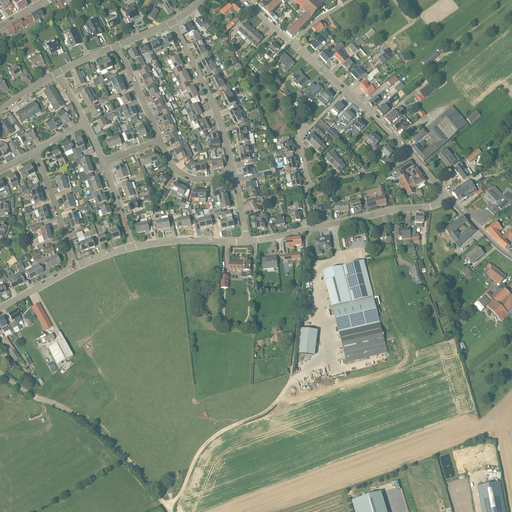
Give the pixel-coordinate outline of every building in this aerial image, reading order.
[(0,0),(0,2),(4,9),(10,5),(10,4),(7,0),(0,0)] [(7,0),(10,4),(13,3),(19,11),(27,6),(22,0),(7,0)] [(173,0),(172,0),(163,6),(168,14),(176,9),(175,7),(177,6),(173,0)] [(264,3),(260,7),(263,10),(268,15),(272,19),(275,22),(278,19),(271,12),(281,2),(284,4),(288,0),(301,11),(302,10),(311,0),(272,0),(267,5),(264,3)] [(306,14),(287,33),(292,38),(296,33),(322,7),(320,5),(314,0),(311,0),(302,10),(306,14)] [(228,3),(218,11),(222,15),(228,10),(236,17),(238,14),(242,10),(237,5),(236,5),(234,4),(231,7),(228,3)] [(129,7),(122,10),(126,18),(129,17),(130,20),(137,17),(132,8),(130,9),(129,7)] [(153,10),(149,17),(154,20),(158,12),(153,10)] [(40,11),(31,16),(35,22),(37,26),(42,23),(39,19),(43,17),(40,11)] [(111,16),(105,19),(110,29),(115,27),(119,25),(117,21),(119,21),(116,13),(111,15),(111,16)] [(31,16),(26,19),(29,25),(35,22),(31,16)] [(201,18),(196,23),(202,29),(203,28),(205,29),(208,27),(210,29),(212,26),(207,21),(205,23),(201,18)] [(231,23),(227,27),(230,29),(234,25),(234,26),(239,21),(236,18),(231,22),(231,23)] [(11,26),(14,31),(17,28),(19,31),(21,29),(29,25),(26,19),(25,19),(26,21),(22,23),(21,20),(11,25),(11,26)] [(94,20),(83,25),(91,40),(91,39),(96,36),(97,37),(101,34),(94,20)] [(245,23),(238,31),(242,35),(251,26),(247,23),(247,24),(245,23)] [(319,23),(313,28),(317,34),(324,29),(327,27),(323,23),(320,25),(319,23)] [(190,24),(184,27),(188,35),(193,32),(197,40),(201,38),(197,31),(194,31),(190,24)] [(11,26),(5,29),(9,36),(14,33),(14,34),(16,33),(15,33),(17,32),(17,31),(19,31),(17,28),(14,31),(11,26)] [(251,26),(242,35),(247,39),(254,31),(253,30),(254,29),(251,26)] [(75,28),(65,33),(68,40),(67,40),(71,48),(79,44),(76,37),(79,35),(75,28)] [(254,31),(247,39),(251,43),(259,34),(256,31),(256,32),(254,31)] [(259,34),(251,43),(256,47),(263,39),(262,38),(263,37),(259,34)] [(363,35),(349,48),(355,55),(361,49),(358,47),(363,42),(367,39),(363,35)] [(165,43),(162,44),(165,50),(166,54),(168,53),(167,49),(170,48),(169,46),(173,43),(170,36),(163,39),(165,43)] [(198,43),(193,46),(196,52),(205,47),(208,46),(206,42),(203,37),(201,38),(197,40),(198,43)] [(317,40),(311,46),(315,51),(316,50),(320,47),(324,42),(320,37),(317,40)] [(324,42),(320,47),(322,50),(325,47),(332,40),(329,38),(324,42)] [(55,41),(46,45),(50,53),(58,49),(60,55),(63,53),(57,41),(56,42),(55,41)] [(158,41),(151,44),(154,52),(161,49),(161,52),(165,50),(162,44),(159,45),(158,41)] [(326,51),(320,57),(327,64),(334,57),(339,53),(339,52),(344,47),(340,43),(333,50),(334,51),(330,55),(327,51),(326,52),(326,51)] [(270,45),(266,50),(268,53),(266,55),(270,59),(274,55),(279,49),(274,44),(271,46),(270,45)] [(146,45),(140,48),(143,56),(150,53),(146,45)] [(205,47),(196,52),(199,57),(205,54),(206,57),(212,54),(210,49),(207,50),(205,47)] [(385,54),(382,57),(386,62),(396,55),(394,52),(391,54),(388,49),(384,52),(385,54)] [(438,49),(422,62),(426,67),(438,57),(438,56),(441,53),(438,49)] [(135,50),(129,53),(132,61),(137,59),(141,68),(145,66),(140,56),(138,57),(135,50)] [(339,53),(334,57),(342,65),(347,60),(345,59),(347,57),(344,54),(345,53),(342,50),(339,53)] [(38,54),(28,60),(31,64),(33,69),(40,64),(41,66),(44,64),(38,54)] [(207,60),(202,63),(202,64),(205,68),(214,64),(212,60),(215,59),(212,54),(206,57),(207,60)] [(281,60),(280,61),(286,67),(284,69),(287,72),(289,70),(295,65),(289,60),(290,59),(284,54),(280,59),(281,60)] [(172,55),(164,59),(166,62),(170,60),(173,65),(181,61),(178,56),(174,58),(172,55)] [(347,60),(342,65),(342,66),(348,72),(354,65),(357,62),(352,57),(347,61),(347,60)] [(109,60),(98,65),(101,73),(107,70),(108,73),(114,71),(109,60)] [(181,61),(173,65),(175,69),(173,70),(175,73),(180,70),(179,68),(183,66),(183,64),(182,64),(181,61)] [(214,64),(205,68),(208,74),(213,72),(214,74),(220,71),(216,62),(214,64)] [(265,64),(257,73),(259,76),(261,77),(261,76),(270,67),(265,64)] [(359,67),(351,74),(357,80),(364,74),(360,70),(363,68),(365,66),(363,64),(359,67),(359,68),(359,67)] [(140,72),(139,72),(142,78),(152,73),(150,69),(150,70),(148,65),(142,68),(143,71),(140,72)] [(12,69),(8,71),(13,79),(20,74),(23,79),(26,77),(22,71),(25,69),(23,66),(20,68),(19,66),(17,67),(17,66),(12,69)] [(175,73),(173,74),(175,78),(176,77),(178,81),(188,76),(186,71),(185,71),(186,71),(182,73),(180,70),(175,73)] [(295,74),(293,77),(296,80),(294,82),(297,86),(298,85),(301,88),(308,81),(303,76),(301,75),(302,73),(299,70),(296,74),(296,73),(295,74)] [(216,77),(210,80),(213,85),(222,81),(221,77),(223,76),(220,71),(214,74),(216,77)] [(367,80),(359,87),(364,92),(369,88),(367,85),(374,79),(373,78),(377,74),(374,71),(368,77),(369,79),(367,80)] [(80,73),(73,76),(75,82),(82,78),(80,73)] [(152,73),(142,78),(144,83),(144,82),(148,81),(150,84),(155,81),(155,79),(156,79),(153,73),(152,73)] [(188,76),(178,81),(180,87),(179,88),(180,90),(188,86),(187,83),(191,81),(188,76)] [(395,76),(387,82),(391,86),(398,81),(400,80),(398,78),(397,79),(395,76)] [(82,78),(75,82),(78,87),(85,84),(86,84),(88,83),(85,77),(82,78)] [(120,79),(112,82),(115,89),(123,85),(120,79)] [(1,80),(0,80),(0,93),(2,91),(4,93),(8,90),(1,80)] [(147,88),(149,93),(157,90),(155,85),(158,84),(157,80),(155,81),(150,84),(151,86),(147,88)] [(222,81),(213,85),(216,91),(224,88),(225,90),(231,87),(229,83),(224,85),(222,81)] [(317,88),(313,83),(303,93),(307,97),(308,98),(310,101),(311,100),(313,98),(323,88),(320,86),(317,88)] [(364,92),(363,92),(368,97),(378,88),(374,83),(369,88),(364,92)] [(398,92),(405,87),(401,83),(395,88),(398,92)] [(429,84),(419,92),(425,98),(435,91),(429,84)] [(123,85),(115,89),(117,94),(116,95),(117,98),(120,97),(119,94),(126,91),(123,85)] [(53,86),(43,92),(47,98),(57,92),(53,86)] [(188,86),(180,90),(182,94),(186,91),(188,95),(196,91),(193,86),(193,87),(189,89),(188,86)] [(226,93),(221,96),(224,102),(233,97),(231,93),(234,92),(232,87),(231,87),(225,90),(226,93)] [(157,90),(149,93),(152,98),(155,96),(157,99),(163,97),(159,89),(157,90)] [(88,90),(81,94),(84,100),(92,96),(88,90)] [(196,91),(188,95),(191,100),(198,96),(199,97),(199,96),(196,91)] [(380,95),(369,103),(373,108),(383,99),(382,97),(386,94),(386,93),(384,91),(380,95)] [(57,92),(47,98),(51,105),(61,99),(57,92)] [(295,98),(291,102),(294,104),(303,95),(300,92),(297,95),(295,98)] [(326,92),(318,101),(324,106),(333,97),(326,92)] [(92,96),(84,100),(87,107),(95,103),(92,96)] [(114,111),(115,114),(127,108),(125,105),(132,102),(129,96),(121,100),(124,106),(120,107),(120,108),(114,111)] [(384,106),(377,112),(382,117),(390,111),(387,109),(398,99),(395,96),(388,101),(384,106)] [(154,103),(156,109),(166,104),(167,104),(164,98),(164,99),(163,97),(157,99),(158,102),(154,104),(154,103)] [(233,97),(224,102),(227,108),(232,105),(234,108),(240,105),(237,100),(235,101),(233,97)] [(61,99),(51,105),(55,111),(65,105),(61,99)] [(34,102),(28,106),(34,115),(40,111),(34,102)] [(166,104),(156,109),(158,114),(159,114),(163,112),(164,115),(170,112),(171,111),(173,111),(169,103),(167,104),(166,104)] [(186,106),(184,107),(188,114),(199,109),(197,104),(193,106),(191,103),(186,106)] [(235,110),(230,113),(233,119),(242,114),(240,111),(242,109),(241,107),(245,106),(244,103),(240,105),(234,108),(235,110)] [(339,103),(333,109),(339,114),(341,111),(342,112),(343,111),(342,110),(345,108),(339,103)] [(28,106),(22,110),(28,119),(34,115),(28,106)] [(99,107),(91,112),(95,118),(105,113),(101,106),(99,107)] [(385,120),(390,125),(398,117),(400,119),(406,114),(400,107),(395,111),(385,120)] [(416,145),(412,149),(423,162),(448,141),(467,125),(452,107),(448,110),(452,115),(428,135),(424,131),(412,141),(416,145)] [(127,108),(115,114),(116,117),(121,115),(123,114),(124,114),(126,119),(130,118),(131,121),(137,118),(136,115),(137,115),(134,109),(128,112),(127,108)] [(199,109),(188,114),(190,117),(189,119),(191,123),(192,123),(194,122),(199,119),(198,116),(202,114),(199,109)] [(22,110),(15,114),(21,123),(25,121),(28,126),(31,124),(28,119),(22,110)] [(63,110),(57,114),(57,115),(58,117),(63,125),(64,126),(64,125),(63,125),(67,123),(70,122),(63,110)] [(475,111),(466,118),(470,123),(479,116),(475,111)] [(113,112),(106,116),(108,120),(115,117),(113,112)] [(161,119),(163,124),(171,121),(169,117),(171,116),(170,112),(164,115),(165,117),(161,119)] [(345,119),(343,124),(346,126),(354,117),(348,112),(346,114),(343,117),(345,119)] [(242,114),(233,119),(235,125),(241,122),(243,125),(249,123),(249,122),(244,113),(242,114)] [(396,123),(392,126),(397,131),(402,127),(404,130),(410,125),(407,122),(405,123),(401,119),(407,114),(406,114),(400,119),(396,123)] [(58,116),(52,120),(56,128),(57,129),(57,128),(60,126),(63,125),(58,117),(57,115),(58,116)] [(6,119),(0,123),(0,130),(1,132),(10,126),(6,119)] [(51,119),(45,123),(50,132),(50,131),(53,129),(54,129),(56,128),(52,120),(51,119)] [(105,120),(98,124),(101,130),(110,125),(107,119),(105,120)] [(194,122),(192,123),(196,130),(198,129),(207,124),(205,119),(204,119),(201,121),(199,119),(194,122)] [(127,132),(125,133),(128,142),(134,140),(131,131),(134,130),(134,129),(132,124),(131,121),(128,123),(128,125),(125,127),(127,132)] [(171,121),(163,124),(166,130),(166,129),(170,127),(171,130),(177,128),(175,124),(173,125),(171,121)] [(347,130),(344,133),(348,137),(354,131),(358,134),(360,132),(365,126),(359,121),(358,123),(358,122),(357,123),(357,124),(354,126),(352,125),(347,130)] [(243,130),(236,130),(238,137),(248,135),(247,131),(250,131),(249,123),(243,125),(242,126),(243,130)] [(207,124),(198,129),(201,137),(207,134),(206,131),(210,129),(210,130),(210,129),(207,124)] [(140,127),(134,129),(134,130),(136,134),(139,133),(141,137),(147,135),(143,125),(139,126),(140,127)] [(10,126),(1,132),(5,138),(14,132),(10,126)] [(330,128),(327,132),(333,139),(337,135),(330,128)] [(167,136),(170,142),(177,138),(176,134),(178,133),(176,129),(170,132),(171,135),(168,136),(167,136)] [(23,130),(16,134),(23,146),(24,146),(23,145),(27,143),(30,142),(25,134),(23,130)] [(25,134),(30,142),(30,143),(30,142),(33,139),(34,140),(37,139),(31,130),(25,134)] [(118,134),(112,136),(113,139),(116,147),(122,145),(120,141),(119,137),(118,134)] [(248,135),(238,137),(239,144),(245,142),(245,145),(251,144),(251,139),(253,138),(253,134),(248,135)] [(312,134),(306,141),(310,144),(316,138),(312,134)] [(373,134),(368,140),(373,145),(370,148),(377,154),(378,153),(381,150),(376,145),(380,141),(373,134)] [(289,137),(282,139),(284,149),(295,147),(295,145),(292,146),(292,142),(290,142),(289,137)] [(81,138),(74,141),(78,149),(79,149),(84,146),(81,138)] [(177,138),(170,142),(172,147),(176,145),(177,148),(183,145),(182,141),(179,142),(177,138)] [(316,138),(310,144),(313,148),(319,142),(316,138)] [(113,139),(106,141),(109,149),(116,147),(113,139)] [(210,142),(207,142),(209,148),(210,151),(216,150),(216,149),(216,146),(220,145),(219,140),(210,142)] [(0,142),(0,150),(3,156),(7,154),(10,153),(5,144),(2,146),(0,142)] [(319,142),(313,148),(316,150),(317,151),(323,145),(319,142)] [(69,143),(63,147),(66,154),(73,151),(69,143)] [(246,148),(240,149),(241,156),(251,154),(250,150),(253,150),(253,148),(252,144),(251,144),(245,145),(246,148)] [(175,152),(174,152),(177,157),(187,153),(183,145),(177,148),(179,150),(175,152)] [(323,145),(317,151),(321,155),(327,149),(323,145)] [(286,155),(283,155),(283,158),(286,157),(293,156),(292,153),(294,153),(293,149),(295,149),(295,147),(284,149),(286,155)] [(385,156),(381,160),(387,166),(390,165),(393,162),(388,158),(390,156),(391,156),(391,155),(393,153),(388,147),(386,150),(385,149),(384,150),(385,150),(382,153),(385,156)] [(446,149),(438,157),(448,169),(457,162),(446,149)] [(477,149),(465,159),(467,161),(469,164),(481,153),(477,149)] [(59,152),(53,154),(56,162),(62,160),(65,167),(68,166),(64,156),(61,157),(59,152)] [(187,153),(177,157),(179,163),(179,162),(183,160),(185,163),(190,160),(187,153)] [(251,154),(241,156),(242,163),(248,162),(248,164),(255,163),(254,159),(254,158),(257,158),(256,153),(251,154)] [(331,153),(325,160),(327,162),(329,163),(335,157),(331,153)] [(53,154),(47,157),(50,165),(56,162),(53,154)] [(154,154),(148,156),(151,164),(152,167),(158,164),(157,162),(154,154)] [(76,160),(73,161),(74,164),(81,162),(82,165),(83,168),(91,166),(89,159),(86,160),(85,156),(82,157),(80,159),(76,160)] [(148,156),(142,159),(145,167),(151,164),(148,156)] [(293,156),(286,157),(287,160),(288,166),(299,163),(298,162),(296,162),(295,159),(293,159),(293,156)] [(210,157),(208,158),(208,160),(209,166),(212,165),(213,170),(216,170),(216,169),(218,169),(217,161),(216,161),(212,161),(212,159),(211,159),(210,157)] [(221,160),(217,161),(218,169),(224,168),(223,164),(226,163),(225,157),(221,158),(221,160)] [(335,157),(329,163),(330,164),(332,167),(339,160),(335,157)] [(208,160),(200,161),(200,163),(202,172),(207,171),(206,166),(209,166),(208,160)] [(339,160),(332,167),(335,169),(336,170),(342,164),(339,160)] [(191,161),(186,167),(190,171),(193,171),(196,170),(196,173),(202,172),(200,163),(195,164),(195,162),(192,162),(191,161)] [(390,170),(383,172),(385,176),(392,174),(396,180),(404,175),(402,172),(413,167),(413,166),(410,162),(409,161),(398,168),(397,168),(394,170),(394,169),(390,171),(390,170)] [(299,163),(288,166),(290,173),(290,174),(297,172),(296,170),(298,170),(297,166),(299,165),(299,163)] [(342,164),(336,170),(337,171),(340,174),(346,168),(342,164)] [(461,164),(454,169),(457,174),(458,173),(464,181),(468,178),(470,176),(461,164)] [(123,165),(116,168),(118,174),(125,171),(123,165)] [(30,166),(24,169),(28,177),(30,181),(36,178),(34,174),(30,166)] [(85,172),(78,174),(80,180),(87,178),(86,175),(93,172),(91,166),(83,168),(85,172)] [(24,169),(19,172),(23,180),(28,177),(24,169)] [(252,169),(243,171),(244,177),(253,175),(252,169)] [(406,175),(399,179),(402,185),(402,186),(404,184),(409,182),(411,180),(412,182),(422,176),(416,170),(415,171),(411,174),(413,177),(408,179),(406,175)] [(125,171),(118,174),(120,180),(128,177),(125,171)] [(290,175),(286,176),(287,183),(291,182),(302,180),(302,178),(300,179),(299,175),(297,175),(297,172),(290,174),(290,175)] [(13,175),(7,178),(11,186),(14,185),(15,188),(19,186),(17,183),(13,175)] [(156,177),(153,180),(157,184),(159,182),(163,186),(169,179),(165,175),(162,177),(160,175),(156,177)] [(65,177),(57,180),(59,186),(67,183),(71,182),(69,176),(65,178),(65,177)] [(411,180),(409,182),(412,188),(415,187),(425,182),(422,177),(422,176),(412,182),(411,180)] [(89,181),(88,181),(90,187),(91,187),(92,187),(100,184),(98,178),(89,181)] [(3,180),(0,181),(0,194),(5,192),(6,194),(7,194),(10,193),(3,180)] [(293,188),(290,188),(291,192),(298,190),(297,187),(301,186),(300,182),(303,182),(302,180),(291,182),(293,188)] [(459,188),(452,194),(460,203),(466,198),(467,198),(477,191),(470,181),(459,188)] [(254,182),(246,184),(247,190),(256,189),(254,182)] [(401,186),(400,186),(402,191),(406,189),(409,196),(414,194),(413,191),(412,188),(409,182),(404,184),(402,186),(402,185),(401,186)] [(67,183),(59,186),(61,192),(69,190),(67,183)] [(90,195),(86,196),(88,199),(99,194),(98,191),(102,190),(100,184),(92,187),(93,189),(92,189),(90,190),(90,195)] [(130,184),(122,187),(125,193),(133,190),(130,184)] [(175,184),(171,191),(177,194),(181,186),(175,184)] [(181,186),(177,194),(183,197),(183,196),(187,189),(181,186)] [(377,188),(365,191),(367,197),(377,193),(378,198),(367,201),(368,209),(387,205),(385,197),(382,186),(377,188)] [(256,189),(247,190),(249,197),(258,195),(258,199),(262,198),(268,197),(269,196),(268,193),(261,195),(260,191),(259,191),(258,188),(256,189)] [(418,188),(413,191),(414,194),(417,199),(422,195),(418,188)] [(487,195),(486,196),(491,201),(492,202),(492,204),(495,207),(497,207),(497,206),(502,211),(511,205),(511,195),(511,194),(511,193),(511,191),(511,190),(510,189),(508,188),(507,189),(506,190),(504,192),(502,195),(503,196),(502,197),(501,198),(499,196),(497,194),(493,190),(490,192),(487,195)] [(133,190),(125,193),(127,199),(138,195),(136,189),(133,190)] [(23,193),(21,194),(21,197),(24,196),(27,194),(29,200),(30,199),(30,200),(33,199),(41,196),(39,190),(31,193),(30,193),(28,190),(25,192),(23,193)] [(213,198),(210,198),(211,203),(212,205),(220,203),(228,201),(227,195),(225,195),(224,191),(212,193),(213,198)] [(88,199),(85,200),(86,203),(97,199),(99,204),(96,205),(97,208),(98,208),(105,206),(104,203),(107,202),(105,195),(100,197),(99,194),(88,199)] [(41,196),(33,199),(35,205),(43,202),(41,196)] [(71,196),(62,198),(64,204),(73,202),(71,196)] [(181,200),(179,209),(185,209),(187,202),(188,198),(183,196),(183,197),(181,200)] [(0,206),(0,208),(0,211),(9,212),(9,209),(10,209),(10,200),(2,203),(4,206),(0,206)] [(256,200),(250,204),(255,213),(261,210),(259,207),(262,205),(259,201),(257,202),(256,200)] [(228,201),(220,203),(221,209),(230,207),(228,201)] [(353,201),(346,202),(346,204),(347,204),(348,209),(353,208),(354,212),(361,210),(359,201),(353,202),(353,201)] [(73,202),(64,204),(66,211),(75,208),(73,202)] [(140,202),(129,206),(131,212),(139,209),(142,208),(140,202)] [(340,204),(334,205),(335,212),(341,211),(341,213),(349,211),(348,209),(347,204),(346,204),(346,202),(346,204),(340,205),(340,204)] [(296,210),(288,212),(290,219),(292,219),(293,223),(300,221),(298,210),(302,209),(301,203),(294,204),(296,210)] [(323,207),(313,209),(315,216),(319,215),(319,216),(323,214),(322,211),(328,210),(326,203),(322,204),(323,207)] [(109,207),(101,211),(103,217),(112,214),(109,207)] [(45,208),(37,211),(39,217),(47,215),(45,208)] [(210,214),(204,216),(204,218),(206,227),(213,226),(211,220),(215,219),(214,215),(214,214),(213,211),(213,210),(210,210),(208,210),(210,214)] [(221,213),(214,215),(215,219),(216,221),(219,220),(218,217),(221,217),(222,219),(223,219),(223,220),(220,221),(222,230),(228,228),(226,220),(225,216),(224,212),(221,213)] [(77,214),(68,216),(70,222),(79,220),(77,214)] [(232,214),(225,216),(226,220),(228,228),(235,227),(232,218),(232,214)] [(47,215),(39,217),(41,223),(49,221),(47,215)] [(262,218),(256,219),(257,222),(256,223),(257,230),(265,229),(264,223),(268,221),(264,215),(262,216),(262,218)] [(189,217),(183,218),(185,227),(191,226),(189,217)] [(281,217),(274,219),(276,226),(285,224),(283,218),(283,217),(281,217)] [(475,232),(463,217),(445,231),(458,247),(475,232)] [(183,218),(177,220),(179,229),(185,227),(183,218)] [(204,218),(198,220),(200,229),(206,227),(204,218)] [(168,219),(162,221),(164,230),(170,228),(168,219)] [(79,220),(70,222),(72,229),(81,226),(79,220)] [(162,221),(156,222),(158,231),(164,230),(162,221)] [(411,222),(411,229),(412,234),(413,242),(420,241),(418,234),(416,235),(416,228),(416,222),(411,222)] [(148,223),(141,224),(143,233),(150,231),(148,223)] [(141,224),(135,225),(137,234),(143,233),(141,224)] [(0,225),(0,232),(7,235),(9,231),(6,230),(7,228),(0,225)] [(493,225),(486,230),(493,238),(494,239),(500,233),(499,232),(493,225)] [(48,227),(39,230),(42,236),(50,234),(48,227)] [(110,228),(109,229),(114,240),(120,238),(117,229),(114,231),(112,227),(110,228)] [(384,227),(377,229),(380,240),(387,238),(388,243),(392,242),(390,234),(386,235),(384,227)] [(402,227),(395,228),(396,238),(403,237),(404,240),(410,239),(409,230),(402,230),(402,227)] [(500,233),(494,239),(505,249),(509,246),(504,241),(508,239),(511,244),(511,228),(502,235),(500,233)] [(50,234),(42,236),(44,242),(52,240),(50,234)] [(104,234),(98,236),(101,245),(107,242),(104,234)] [(83,235),(77,237),(80,244),(83,252),(89,249),(86,241),(85,238),(83,235)] [(91,235),(85,238),(86,241),(89,249),(95,247),(91,237),(91,235)] [(329,237),(313,240),(316,256),(323,255),(322,251),(331,249),(329,237)] [(301,238),(293,239),(294,247),(300,246),(300,248),(304,248),(304,246),(303,242),(301,242),(301,238)] [(286,242),(282,242),(284,255),(288,254),(287,249),(291,248),(292,249),(294,249),(294,247),(293,239),(285,240),(286,242)] [(477,247),(466,257),(473,264),(484,254),(480,250),(479,250),(477,247)] [(51,253),(47,254),(48,256),(50,259),(54,267),(60,263),(56,256),(53,258),(51,253)] [(43,256),(41,257),(42,259),(44,263),(48,270),(54,267),(50,259),(48,256),(44,258),(43,256)] [(268,258),(262,258),(263,270),(277,268),(276,257),(272,257),(273,258),(268,259),(268,258)] [(364,261),(322,272),(328,292),(332,308),(347,364),(388,353),(373,297),(364,261)] [(229,262),(229,271),(244,271),(242,272),(242,277),(247,277),(251,277),(252,267),(250,267),(250,262),(244,262),(229,262)] [(21,263),(18,264),(24,274),(27,273),(26,272),(24,269),(21,263)] [(37,263),(31,266),(32,269),(36,276),(42,273),(37,263)] [(18,264),(15,266),(19,272),(20,275),(21,276),(24,274),(18,264)] [(410,268),(417,284),(423,282),(417,265),(410,268)] [(466,267),(462,271),(464,274),(466,277),(471,273),(466,267)] [(492,267),(486,274),(500,285),(506,278),(500,273),(499,274),(497,272),(498,271),(492,267)] [(32,269),(26,272),(27,273),(30,279),(36,276),(32,269)] [(19,272),(13,276),(14,278),(18,286),(24,283),(20,275),(19,272)] [(14,278),(8,282),(12,289),(18,286),(14,278)] [(511,296),(505,288),(501,292),(495,298),(490,303),(486,306),(502,323),(509,316),(511,313),(511,296)] [(492,295),(495,298),(501,292),(498,288),(494,291),(496,292),(492,295)] [(489,292),(484,297),(487,300),(490,303),(495,298),(492,295),(489,292)] [(39,303),(32,307),(45,331),(52,327),(39,303)] [(16,311),(8,315),(12,322),(13,323),(10,324),(15,333),(22,330),(18,323),(21,321),(20,318),(19,318),(16,311)] [(3,317),(0,318),(0,326),(2,330),(4,334),(6,337),(12,334),(12,335),(15,333),(10,324),(7,326),(3,317)] [(279,325),(272,327),(273,334),(281,332),(279,325)] [(298,354),(315,356),(318,331),(300,329),(298,354)] [(46,335),(40,338),(44,346),(50,342),(55,340),(52,334),(47,337),(46,335)] [(55,345),(48,349),(57,365),(64,361),(73,356),(64,340),(61,342),(55,345)] [(458,345),(462,351),(466,349),(463,343),(458,345)] [(15,351),(10,355),(15,363),(21,359),(15,351)] [(8,356),(3,360),(12,371),(17,367),(8,356)] [(28,365),(33,363),(29,356),(24,359),(28,365)] [(503,511),(498,483),(479,487),(483,511),(503,511)] [(386,511),(381,492),(352,501),(354,511),(386,511)]
